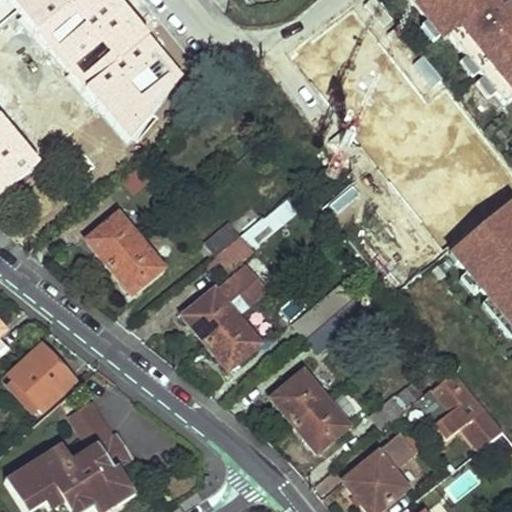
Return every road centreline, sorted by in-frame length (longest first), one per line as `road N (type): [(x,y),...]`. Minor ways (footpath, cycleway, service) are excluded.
road 1 (residential): [(253,479),(235,446),(0,266)]
road 2 (residential): [(177,0),(225,44),(253,47),(287,36),(331,0)]
